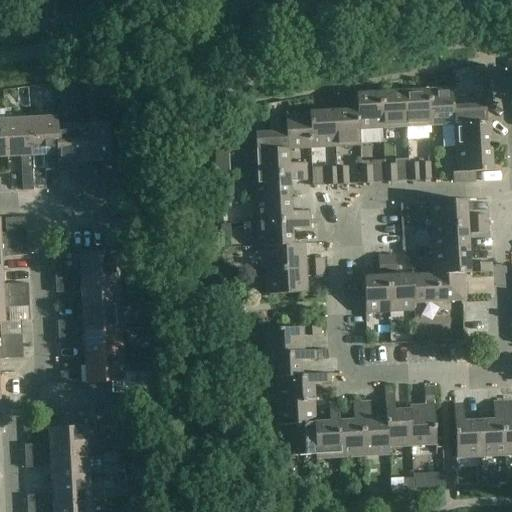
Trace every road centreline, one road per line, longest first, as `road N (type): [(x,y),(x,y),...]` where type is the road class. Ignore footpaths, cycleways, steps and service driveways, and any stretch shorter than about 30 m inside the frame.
road 1 (residential): [(511,191),(352,200),(352,231),(337,245),(342,382),(490,377),(506,362),(500,233),(511,224)]
road 2 (residential): [(16,511),(11,444),(45,333),(41,202)]
